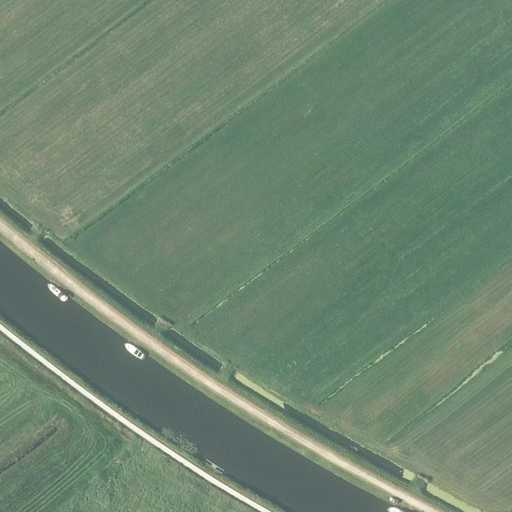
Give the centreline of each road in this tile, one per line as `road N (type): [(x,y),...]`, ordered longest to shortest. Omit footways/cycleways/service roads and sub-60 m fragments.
road 1 (unclassified): [(430,511),(217,389),(0,225)]
road 2 (track): [(259,511),(152,446),(0,332)]
